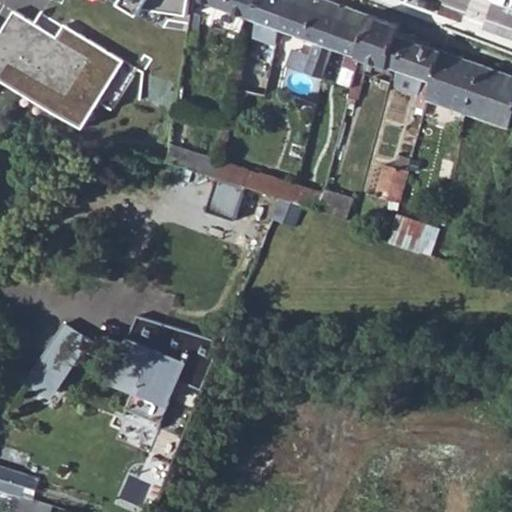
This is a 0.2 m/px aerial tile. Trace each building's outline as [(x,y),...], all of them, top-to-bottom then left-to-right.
[(119,0),(144,15),(148,7),(191,17),(193,0),(119,0)] [(202,0),(226,8),(227,0),(202,0)] [(227,0),(226,8),(252,18),(256,0),(227,0)] [(276,44),(280,28),(288,0),(256,0),(252,18),(256,19),(254,35),(276,44)] [(288,0),(280,28),(307,38),(317,0),(288,0)] [(325,78),(332,47),(344,4),(333,0),(317,0),(307,38),(319,42),(308,72),(325,78)] [(332,47),(347,52),(343,65),(340,74),(352,78),(369,13),(344,4),(332,47)] [(0,26),(0,87),(7,77),(87,126),(127,63),(71,28),(64,38),(19,11),(7,31),(0,26)] [(347,99),(356,102),(367,59),(387,66),(389,66),(397,34),(400,24),(369,13),(352,78),(347,99)] [(406,37),(426,44),(428,39),(408,32),(406,37)] [(389,66),(393,67),(421,77),(413,104),(424,108),(441,50),(426,44),(406,37),(397,34),(389,66)] [(424,108),(432,110),(435,101),(447,106),(462,57),(441,50),(424,108)] [(447,106),(458,109),(455,119),(464,122),(467,112),(483,65),(462,57),(447,106)] [(467,112),(478,116),(476,126),(484,129),(504,73),(483,65),(467,112)] [(484,129),(491,131),(495,122),(508,127),(511,116),(511,75),(504,73),(484,129)] [(133,150),(167,158),(170,143),(136,136),(133,150)] [(167,158),(194,167),(199,152),(170,142),(170,143),(167,158)] [(194,167),(219,175),(223,160),(199,152),(194,167)] [(219,175),(244,184),(248,169),(223,160),(219,175)] [(400,201),(410,162),(403,160),(400,166),(384,162),(376,194),(400,201)] [(0,207),(5,208),(12,169),(0,167),(0,207)] [(244,184),(266,191),(270,175),(248,169),(244,184)] [(266,191),(280,195),(293,200),(297,185),(270,175),(266,191)] [(293,200),(303,202),(308,204),(317,207),(321,192),(297,185),(293,200)] [(274,217),(280,220),(296,225),(303,202),(293,200),(280,195),(274,217)] [(391,238),(420,249),(430,221),(401,210),(391,238)] [(390,239),(395,219),(382,216),(377,232),(390,239)] [(455,261),(459,251),(441,245),(438,256),(455,261)] [(474,251),(471,266),(481,270),(486,255),(474,251)] [(120,364),(112,383),(135,393),(130,408),(165,422),(183,379),(206,388),(225,341),(140,316),(127,346),(105,337),(100,345),(66,325),(30,384),(53,397),(82,348),(120,364)] [(0,488),(36,500),(41,478),(0,465),(0,488)]
